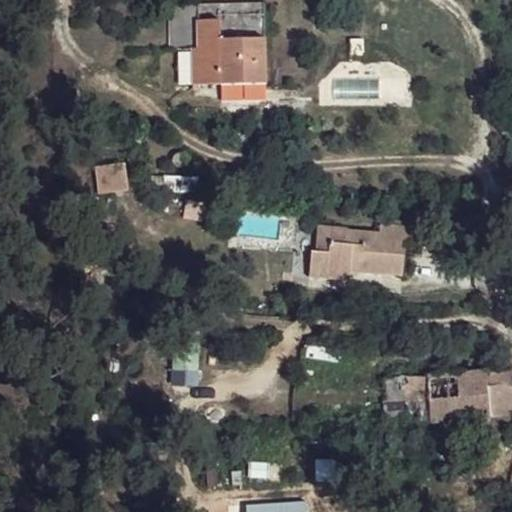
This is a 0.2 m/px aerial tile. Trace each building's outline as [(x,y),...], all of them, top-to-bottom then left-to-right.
[(194,47),(188,47),(189,85),(262,86),(262,38),(217,37),(217,21),(196,20),(194,47)] [(348,227),(323,224),(322,250),(332,251),(334,240),(348,240),(348,227)] [(383,230),(348,227),(348,240),(334,240),(332,251),(331,277),(354,279),(354,271),(408,277),(409,244),(414,245),(415,227),(383,225),(383,230)] [(197,387),(197,341),(167,341),(167,387),(197,387)] [(490,420),(489,411),(511,409),(511,386),(510,372),(486,376),(384,385),(389,429),(490,420)]
